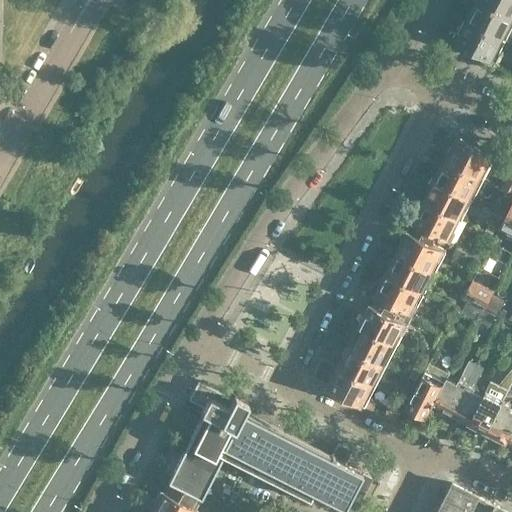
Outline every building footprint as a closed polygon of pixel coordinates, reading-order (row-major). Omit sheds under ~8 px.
[(472,3),(464,16),(507,38),(511,26),(511,14),(484,0),(477,0),(475,5),(472,3)] [(511,0),(484,0),(511,14),(511,0)] [(507,38),(464,16),(457,30),(461,32),(457,39),(459,40),(456,46),(473,54),(476,49),(496,59),(499,54),(500,54),(500,53),(499,52),(507,38)] [(446,157),(445,159),(481,178),(491,160),(492,161),(494,156),(456,137),(452,146),(448,147),(445,153),(446,157)] [(436,177),(435,179),(471,197),(481,178),(445,159),(441,167),(437,167),(434,174),(436,177)] [(511,169),(511,170),(510,174),(509,174),(502,188),(511,192),(511,169)] [(429,190),(424,200),(460,218),(471,197),(435,179),(434,180),(431,180),(427,187),(429,190)] [(511,203),(504,199),(498,210),(505,214),(511,203)] [(413,224),(412,226),(436,238),(438,233),(451,240),(457,230),(455,228),(460,218),(424,200),(420,201),(417,207),(418,210),(413,220),(417,222),(415,226),(413,224)] [(511,202),(500,226),(511,232),(511,202)] [(484,228),(492,232),(497,222),(489,218),(484,228)] [(398,249),(397,252),(433,270),(439,258),(442,259),(447,249),(434,242),(436,238),(412,226),(411,228),(414,229),(412,233),(408,231),(403,239),(400,240),(397,247),(398,249)] [(469,245),(465,252),(476,260),(481,253),(469,245)] [(468,255),(456,249),(452,255),(464,261),(468,255)] [(391,263),(386,271),(423,290),(433,270),(397,252),(396,253),(393,254),(390,260),(391,263)] [(375,297),(374,300),(398,312),(401,306),(414,313),(419,303),(417,302),(423,290),(386,271),(385,273),(382,275),(379,280),(381,283),(375,293),(380,295),(378,299),(375,297)] [(494,290),(475,280),(466,298),(485,307),(489,300),(494,290)] [(461,309),(476,317),(481,307),(466,299),(461,309)] [(360,323),(359,324),(396,343),(402,332),(404,333),(409,322),(396,315),(398,312),(374,300),(373,300),(376,302),(374,306),(370,304),(366,312),(362,313),(359,320),(360,323)] [(489,300),(485,307),(496,313),(500,306),(489,300)] [(495,314),(483,308),(477,320),(489,326),(495,314)] [(350,343),(349,344),(385,363),(396,343),(359,324),(355,333),(352,333),(348,341),(350,343)] [(445,335),(463,344),(467,337),(449,327),(445,335)] [(450,338),(442,334),(436,346),(444,350),(450,338)] [(385,363),(349,344),(348,346),(345,347),(342,353),(343,356),(338,366),(374,385),(385,363)] [(418,354),(425,358),(430,350),(422,346),(418,354)] [(444,384),(434,403),(451,412),(476,364),(469,361),(460,378),(458,381),(447,376),(444,384)] [(408,374),(416,378),(420,369),(413,365),(408,374)] [(484,369),(476,365),(473,371),(480,375),(484,369)] [(332,376),(328,386),(327,386),(365,405),(371,408),(374,401),(367,398),(374,385),(338,366),(334,367),(331,373),(332,376)] [(511,375),(504,372),(498,385),(507,390),(511,379),(511,375)] [(424,374),(407,406),(416,411),(416,413),(421,416),(424,415),(426,416),(433,403),(434,403),(444,384),(424,374)] [(197,380),(188,399),(203,406),(200,412),(202,413),(167,481),(171,483),(196,495),(200,497),(222,455),(308,498),(312,492),(344,508),(345,504),(355,509),(371,478),(342,463),(347,453),(346,452),(347,449),(339,446),(338,448),(336,447),(332,455),(331,454),(331,455),(243,411),(247,402),(234,395),(232,398),(197,380)] [(467,381),(451,412),(469,421),(483,394),(474,390),(476,386),(467,381)] [(408,391),(396,384),(391,391),(404,398),(408,391)] [(487,430),(502,399),(493,395),(491,398),(483,394),(469,421),(487,430)] [(502,399),(487,430),(505,440),(511,425),(511,408),(510,408),(511,404),(502,399)] [(388,407),(384,415),(394,421),(399,412),(388,407)] [(450,482),(434,511),(487,511),(492,503),(450,482)] [(147,507),(148,511),(149,511),(196,511),(198,509),(191,505),(196,495),(171,483),(164,494),(159,491),(154,500),(150,501),(147,507)] [(487,511),(510,511),(492,503),(487,511)]
